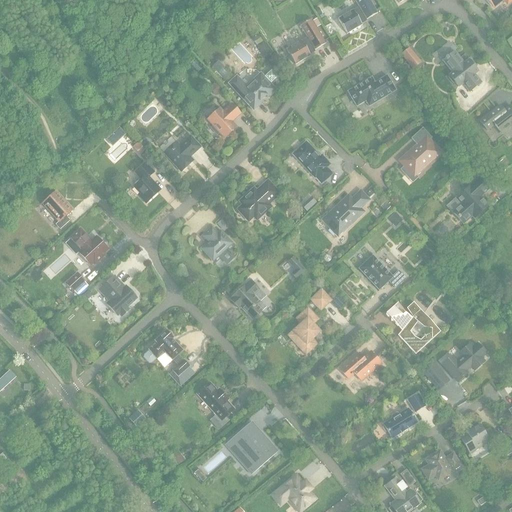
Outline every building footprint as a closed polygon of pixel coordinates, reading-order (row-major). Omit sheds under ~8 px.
[(366,20),(377,13),(369,0),(354,0),(358,7),(353,10),(337,19),(346,34),(362,25),(360,22),(365,19),(366,20)] [(314,50),(325,44),(311,19),(300,26),(306,37),(301,41),(301,40),(286,49),(295,65),(310,56),(308,52),(313,49),(314,50)] [(410,47),(402,53),(408,61),(416,55),(410,47)] [(468,60),(463,64),(454,52),(447,57),(446,56),(445,58),(445,59),(443,61),(452,73),(449,76),(448,77),(453,83),(454,82),(458,87),(462,83),(469,92),(480,83),(473,74),(477,71),(474,67),(475,66),(470,60),(469,61),(468,60)] [(213,67),(223,78),(228,74),(223,69),(224,68),(219,62),(213,67)] [(275,90),(270,85),(278,78),(272,71),(264,78),(261,74),(247,88),(237,77),(229,85),(253,111),(261,103),(259,101),(266,96),(267,97),(275,90)] [(374,80),(370,75),(345,89),(356,107),(365,101),(368,107),(396,91),(386,73),(374,80)] [(231,122),(240,114),(231,104),(222,112),(219,109),(207,120),(213,126),(210,128),(216,135),(219,133),(224,138),(236,127),(231,122)] [(501,111),(500,112),(497,108),(499,106),(499,105),(479,121),(487,131),(495,125),(501,133),(511,124),(511,108),(510,106),(503,111),(501,111)] [(120,137),(114,129),(102,141),(107,148),(120,137)] [(398,161),(413,178),(441,153),(426,136),(398,161)] [(189,157),(200,147),(190,137),(180,146),(176,142),(163,153),(180,172),(193,161),(189,157)] [(321,156),(319,158),(306,143),(293,155),(314,178),(315,177),(321,184),(331,174),(326,168),(329,165),(321,156)] [(139,144),(134,148),(140,154),(145,150),(139,144)] [(497,164),(502,172),(507,168),(502,161),(497,164)] [(138,195),(145,203),(159,190),(148,178),(153,173),(145,164),(135,173),(140,178),(140,181),(134,186),(140,193),(138,195)] [(471,216),(474,219),(488,206),(482,199),(482,194),(488,189),(481,181),(481,180),(474,172),(461,184),(465,190),(456,199),(461,204),(452,212),(463,224),(471,216)] [(267,204),(278,194),(267,182),(256,192),(253,189),(240,202),(243,205),(238,210),(248,220),(253,216),(256,219),(270,207),(267,204)] [(56,190),(41,203),(58,221),(55,224),(59,229),(69,219),(64,214),(72,208),(56,190)] [(360,209),(368,200),(360,192),(351,200),(348,196),(322,220),(330,229),(328,231),(333,236),(335,234),(337,236),(363,212),(360,209)] [(97,236),(93,240),(81,228),(69,238),(80,251),(78,253),(91,267),(94,265),(95,267),(107,256),(106,255),(110,251),(106,246),(106,245),(103,241),(102,241),(97,236)] [(221,231),(219,234),(213,228),(201,240),(207,246),(202,252),(217,267),(237,247),(221,231)] [(398,271),(392,277),(372,256),(358,269),(378,290),(388,281),(394,288),(405,278),(398,271)] [(291,274),(296,279),(304,271),(292,258),(288,262),(295,270),(291,274)] [(76,270),(65,281),(73,290),(84,279),(76,270)] [(125,286),(123,287),(112,276),(97,290),(108,301),(105,304),(116,315),(117,314),(120,316),(128,309),(126,307),(136,297),(125,286)] [(253,296),(259,290),(250,281),(244,286),(231,298),(229,300),(239,309),(240,308),(252,320),(261,311),(256,305),(259,302),(253,296)] [(321,287),(310,298),(321,310),(332,299),(321,287)] [(395,337),(414,358),(441,333),(413,304),(405,311),(412,320),(395,337)] [(282,342),(298,360),(309,351),(304,345),(312,338),(306,330),(310,326),(300,315),(290,324),(295,330),(282,342)] [(183,352),(172,336),(150,356),(163,369),(170,363),(175,369),(186,360),(180,354),(183,352)] [(452,357),(445,362),(450,367),(447,370),(457,382),(466,374),(464,371),(471,366),(474,370),(481,364),(478,360),(485,354),(477,344),(472,349),(469,345),(460,353),(463,357),(456,362),(452,357)] [(361,382),(381,364),(370,352),(363,358),(358,353),(340,370),(348,379),(354,374),(361,382)] [(434,365),(424,373),(428,378),(438,370),(434,365)] [(10,371),(0,379),(0,389),(9,382),(11,385),(15,382),(12,378),(15,376),(10,371)] [(108,379),(101,385),(108,392),(115,388),(108,379)] [(218,390),(216,391),(209,383),(197,395),(215,416),(211,419),(221,429),(229,421),(225,417),(233,410),(226,402),(228,400),(218,390)] [(407,401),(415,413),(425,406),(418,394),(407,401)] [(407,428),(417,422),(408,408),(399,414),(398,413),(396,412),(391,416),(391,417),(392,419),(382,425),(384,426),(382,427),(385,432),(387,431),(391,438),(401,432),(401,433),(407,429),(407,428)] [(489,428),(484,431),(479,425),(467,433),(466,432),(459,437),(469,454),(490,442),(489,440),(494,436),(489,428)] [(248,441),(241,431),(225,444),(233,454),(237,451),(254,472),(271,458),(267,453),(272,449),(259,433),(248,441)] [(501,443),(508,455),(511,452),(511,445),(508,439),(501,443)] [(453,454),(445,459),(440,451),(425,460),(429,465),(422,470),(428,480),(435,475),(438,480),(452,471),(452,470),(460,465),(453,454)] [(0,455),(0,463),(1,464),(3,463),(1,465),(5,471),(12,466),(7,460),(8,459),(3,453),(0,455)] [(194,473),(202,482),(206,478),(198,469),(194,473)] [(410,490),(406,493),(395,479),(385,487),(393,498),(394,497),(396,501),(390,506),(391,507),(389,509),(390,511),(413,511),(415,511),(413,509),(420,503),(419,502),(421,500),(417,494),(414,496),(410,490)] [(300,481),(276,499),(283,508),(291,502),(298,511),(307,511),(318,504),(311,497),(314,495),(309,487),(306,489),(300,481)]
